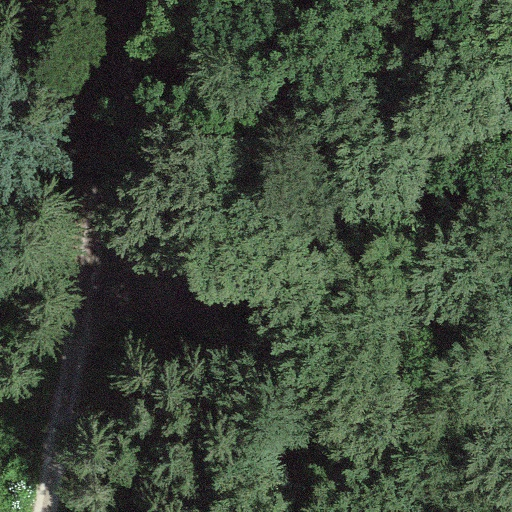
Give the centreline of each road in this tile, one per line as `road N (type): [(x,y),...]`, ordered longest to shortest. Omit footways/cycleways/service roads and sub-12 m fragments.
road 1 (track): [(149,0),(66,511)]
road 2 (track): [(511,378),(312,228),(191,0)]
